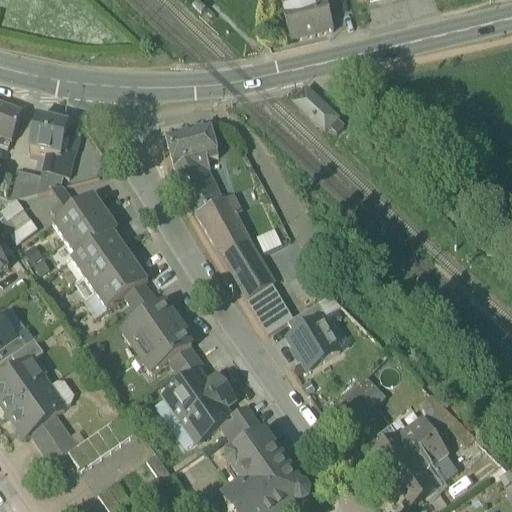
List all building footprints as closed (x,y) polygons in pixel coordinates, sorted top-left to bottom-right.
[(280,0),(291,45),(333,35),(324,0),(322,0),(314,2),(313,0),(280,0)] [(328,129),(338,136),(345,128),(304,96),(295,107),(326,132),(328,129)] [(0,108),(0,140),(10,145),(11,145),(21,116),(0,108)] [(29,154),(46,158),(61,161),(63,150),(65,141),(68,129),(37,121),(29,154)] [(174,171),(196,217),(223,204),(218,194),(216,195),(205,172),(209,171),(207,163),(218,160),(210,128),(165,140),(174,171)] [(0,149),(8,152),(10,145),(0,140),(0,149)] [(68,151),(63,150),(61,161),(46,158),(42,176),(62,180),(69,182),(75,157),(67,155),(68,151)] [(17,175),(15,181),(9,206),(37,199),(41,181),(40,181),(24,177),(17,175)] [(62,180),(42,176),(40,181),(41,181),(56,184),(53,194),(59,193),(62,180)] [(0,202),(9,206),(15,181),(4,178),(0,187),(0,202)] [(41,181),(37,199),(50,195),(53,194),(56,184),(41,181)] [(50,195),(59,209),(69,202),(63,192),(59,193),(53,194),(50,195)] [(232,199),(223,204),(196,217),(195,217),(247,304),(272,289),(274,288),(249,247),(235,217),(240,215),(232,199)] [(52,229),(64,246),(105,217),(93,200),(76,212),(57,225),(52,229)] [(76,212),(69,202),(59,209),(50,215),(57,225),(76,212)] [(64,246),(75,262),(112,236),(113,237),(117,234),(105,217),(64,246)] [(275,232),(256,237),(261,254),(280,249),(275,232)] [(70,265),(83,282),(124,253),(113,237),(112,236),(75,262),(70,265)] [(83,282),(94,298),(136,269),(124,253),(83,282)] [(0,257),(0,278),(8,273),(7,272),(9,270),(0,257)] [(148,286),(136,269),(94,298),(106,315),(124,302),(144,289),(148,286)] [(131,312),(151,299),(144,289),(124,302),(131,312)] [(255,317),(268,338),(287,326),(293,323),(272,289),(247,304),(255,317)] [(159,309),(151,299),(131,312),(139,323),(159,309)] [(143,367),(152,380),(170,367),(189,353),(191,352),(183,340),(186,338),(164,306),(159,309),(139,323),(121,336),(133,352),(136,350),(141,356),(137,359),(139,361),(142,358),(147,365),(143,367)] [(287,326),(294,338),(320,323),(325,320),(318,308),(293,323),(287,326)] [(331,317),(325,320),(320,323),(339,354),(349,348),(331,317)] [(339,354),(320,323),(294,338),(287,342),(307,375),(340,355),(339,354)] [(0,353),(15,343),(14,342),(1,324),(0,324),(0,353)] [(0,368),(11,361),(28,349),(20,338),(14,342),(15,343),(0,353),(0,368)] [(34,345),(28,349),(11,361),(20,373),(29,366),(30,367),(43,357),(34,345)] [(133,352),(137,359),(141,356),(136,350),(133,352)] [(170,367),(178,378),(197,364),(189,353),(170,367)] [(139,361),(143,367),(147,365),(142,358),(139,361)] [(205,374),(197,364),(178,378),(185,387),(199,377),(199,378),(205,374)] [(0,386),(0,407),(9,420),(48,392),(30,367),(29,366),(20,373),(0,386)] [(164,402),(181,425),(225,393),(217,383),(207,389),(199,378),(199,377),(185,387),(164,402)] [(341,408),(361,428),(386,402),(366,383),(341,408)] [(56,388),(49,393),(64,414),(71,409),(73,402),(63,388),(56,388)] [(64,415),(64,414),(49,393),(48,392),(9,420),(25,442),(30,439),(54,422),(64,415)] [(232,404),(225,393),(181,425),(197,447),(220,431),(231,423),(230,422),(223,411),(232,404)] [(226,441),(235,434),(253,422),(245,412),(231,423),(220,431),(226,441)] [(68,458),(81,476),(140,435),(126,416),(68,457),(68,458)] [(30,439),(44,460),(61,448),(69,442),(54,422),(30,439)] [(265,440),(253,422),(235,434),(248,452),(265,440)] [(371,462),(405,511),(408,511),(457,477),(422,425),(371,462)] [(292,511),(296,510),(302,511),(308,506),(309,498),(305,493),(299,492),(288,475),(283,479),(278,471),(283,468),(264,442),(266,441),(265,440),(248,452),(239,459),(233,458),(227,462),(226,470),(230,476),(236,477),(246,492),(241,495),(240,493),(224,505),(228,511),(292,511)] [(68,457),(61,448),(44,460),(51,469),(68,458),(68,457)] [(146,466),(160,485),(170,479),(156,459),(146,466)] [(98,500),(105,511),(122,511),(131,506),(117,487),(98,500)]
